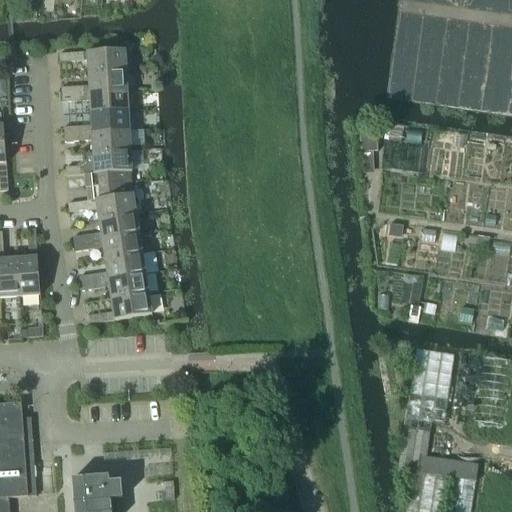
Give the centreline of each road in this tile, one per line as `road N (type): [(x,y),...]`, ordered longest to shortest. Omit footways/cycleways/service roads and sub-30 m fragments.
road 1 (residential): [(69,365),(53,208)]
road 2 (residential): [(53,208),(45,61)]
